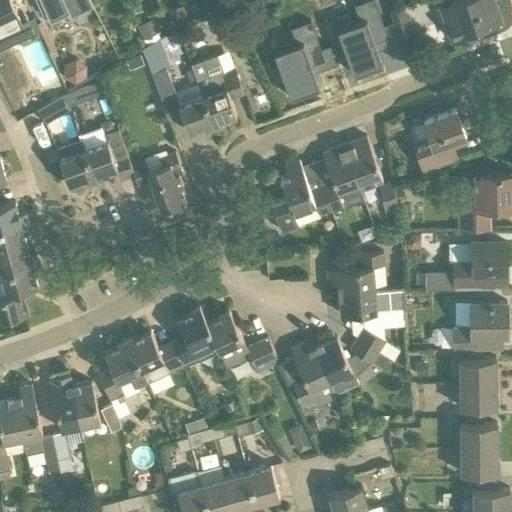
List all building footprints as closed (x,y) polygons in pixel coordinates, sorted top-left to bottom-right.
[(0,0),(0,42),(25,31),(11,0),(0,0)] [(65,3),(71,15),(71,16),(93,5),(90,0),(36,0),(43,14),(65,3)] [(361,19),(338,27),(354,73),(383,63),(376,41),(389,37),(376,0),(366,0),(355,4),(361,19)] [(471,29),(500,18),(493,0),(456,0),(441,6),(452,40),(473,32),(471,29)] [(187,17),(185,4),(168,5),(169,19),(187,17)] [(400,39),(415,33),(404,6),(390,11),(400,39)] [(138,25),(144,39),(160,31),(153,17),(138,25)] [(278,81),(284,78),(290,96),(319,86),(312,64),(325,59),(311,19),(291,26),(297,42),(274,50),(279,63),(271,66),(278,81)] [(126,59),(130,68),(145,63),(141,54),(126,59)] [(83,56),(62,60),(66,79),(87,75),(83,56)] [(231,98),(244,93),(236,70),(210,80),(204,63),(192,67),(199,86),(214,126),(224,123),(223,120),(237,115),(231,98)] [(167,65),(151,70),(169,120),(183,115),(189,132),(203,127),(204,130),(214,126),(199,86),(177,94),(175,90),(167,65)] [(81,88),(65,94),(69,106),(85,100),(81,88)] [(38,109),(46,123),(70,109),(62,95),(38,109)] [(431,141),(414,147),(423,170),(456,158),(451,143),(466,137),(455,108),(423,120),(431,141)] [(135,174),(129,158),(119,128),(105,133),(104,129),(81,138),(84,148),(95,179),(105,176),(104,173),(117,168),(120,179),(135,174)] [(366,135),(344,143),(360,187),(383,178),(366,135)] [(334,181),(323,185),(331,208),(332,211),(365,199),(360,187),(344,143),(323,151),(334,181)] [(85,183),(95,179),(84,148),(60,157),(70,185),(84,180),(85,183)] [(181,173),(184,172),(176,149),(159,155),(163,164),(147,169),(144,160),(142,153),(129,158),(135,174),(138,184),(151,179),(161,208),(164,207),(166,208),(172,206),(172,204),(186,199),(181,185),(185,184),(181,173)] [(299,224),(294,210),(315,202),(319,213),(331,208),(323,185),(313,189),(301,159),(285,165),(289,174),(280,177),(287,196),(272,202),(282,230),(299,224)] [(457,200),(458,228),(491,228),(491,207),(511,207),(511,172),(475,173),(475,200),(457,200)] [(397,207),(392,180),(379,183),(384,209),(397,207)] [(396,191),(398,201),(404,199),(403,190),(396,191)] [(0,228),(28,221),(26,212),(19,214),(15,201),(0,205),(0,228)] [(0,251),(27,244),(24,232),(31,230),(28,221),(0,228),(0,251)] [(411,247),(417,247),(421,242),(421,237),(417,232),(411,232),(406,236),(406,243),(411,247)] [(507,272),(506,241),(453,242),(449,246),(449,262),(454,262),(454,269),(425,270),(426,289),(455,288),(455,289),(495,288),(495,273),(507,272)] [(0,273),(40,263),(37,254),(30,256),(27,244),(0,251),(0,273)] [(357,253),(358,265),(337,267),(339,290),(376,288),(374,264),(386,263),(385,250),(357,253)] [(30,287),(31,288),(38,286),(35,274),(42,272),(40,263),(0,273),(0,281),(2,281),(6,294),(30,287)] [(341,314),(353,313),(405,308),(404,285),(376,288),(339,290),(341,314)] [(33,297),(31,288),(30,287),(6,294),(0,295),(0,319),(29,312),(26,299),(33,297)] [(459,349),(474,348),(482,348),(482,333),(507,333),(507,300),(471,301),(471,305),(456,305),(456,323),(453,323),(453,349),(459,349)] [(218,349),(212,336),(214,335),(207,321),(199,303),(189,308),(190,311),(176,317),(184,334),(171,340),(183,366),(197,361),(215,352),(215,351),(218,349)] [(257,373),(279,363),(278,360),(267,336),(247,345),(229,307),(219,312),(220,315),(207,321),(214,335),(212,336),(218,349),(227,367),(250,356),(257,373)] [(363,326),(356,336),(379,350),(386,340),(363,326)] [(137,336),(135,333),(126,337),(147,382),(183,366),(171,340),(158,346),(150,329),(137,336)] [(358,383),(337,336),(315,345),(337,393),(358,383)] [(373,361),(379,350),(356,336),(349,347),(373,361)] [(111,398),(125,392),(127,396),(140,390),(138,386),(147,382),(126,337),(116,341),(118,344),(104,350),(111,367),(98,373),(111,398)] [(295,355),(302,375),(292,380),(303,404),(314,399),(309,388),(314,386),(321,401),(337,394),(337,393),(315,345),(295,355)] [(459,349),(459,382),(496,382),(496,357),(483,357),(482,348),(474,348),(459,349)] [(61,429),(64,429),(65,431),(53,434),(58,459),(60,470),(60,471),(72,469),(67,443),(83,439),(81,425),(72,384),(70,375),(50,379),(61,429)] [(92,380),(72,384),(81,425),(100,421),(92,380)] [(447,401),(448,382),(420,381),(419,400),(447,401)] [(467,415),(475,415),(484,415),(484,407),(497,406),(496,382),(459,382),(459,407),(466,407),(467,415)] [(23,437),(26,450),(27,454),(43,450),(45,462),(47,461),(49,472),(60,470),(58,459),(53,434),(40,437),(40,434),(43,433),(34,393),(15,397),(23,437)] [(0,400),(0,426),(3,442),(23,437),(15,397),(0,400)] [(119,417),(112,403),(100,408),(111,431),(121,427),(119,417)] [(460,423),(460,447),(497,447),(497,422),(484,423),(484,415),(475,415),(467,415),(467,423),(460,423)] [(204,416),(195,419),(198,429),(207,425),(204,416)] [(257,418),(246,421),(248,428),(261,425),(257,418)] [(312,433),(320,430),(316,419),(308,422),(312,433)] [(246,421),(235,424),(237,432),(238,435),(249,432),(248,428),(246,421)] [(212,438),(225,435),(221,423),(209,427),(212,438)] [(187,433),(188,436),(191,448),(203,444),(202,440),(212,438),(209,427),(187,433)] [(177,439),(177,440),(180,451),(191,448),(188,436),(177,439)] [(214,438),(203,441),(205,449),(216,446),(214,438)] [(0,471),(9,469),(11,469),(7,454),(5,444),(0,445),(0,471)] [(479,480),(488,480),(497,480),(496,472),(498,472),(497,447),(460,447),(460,472),(479,472),(479,480)] [(382,478),(393,475),(390,463),(379,467),(382,478)] [(280,496),(271,464),(247,470),(256,502),(280,496)] [(201,483),(208,511),(220,511),(233,509),(224,476),(223,477),(220,465),(198,471),(202,482),(201,483)] [(247,470),(224,476),(233,509),(256,502),(247,470)] [(472,488),(472,511),(510,511),(510,488),(497,488),(497,480),(488,480),(479,480),(479,488),(472,488)] [(177,489),(183,511),(208,511),(201,483),(177,489)] [(333,511),(353,511),(368,508),(362,485),(329,494),(333,511)] [(49,493),(53,505),(67,500),(62,488),(49,493)] [(141,493),(128,496),(132,508),(144,505),(141,493)] [(116,511),(132,508),(128,496),(90,507),(91,511),(116,511)]
